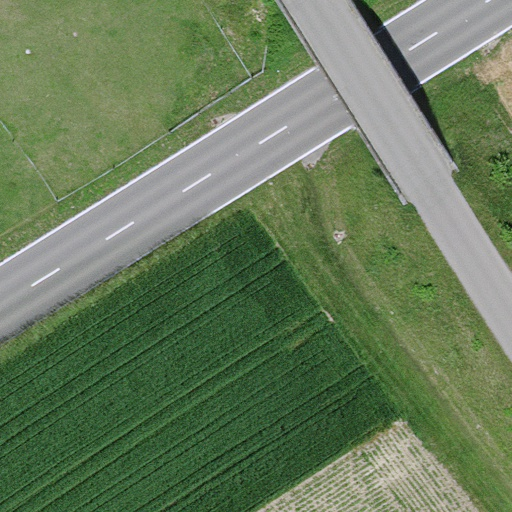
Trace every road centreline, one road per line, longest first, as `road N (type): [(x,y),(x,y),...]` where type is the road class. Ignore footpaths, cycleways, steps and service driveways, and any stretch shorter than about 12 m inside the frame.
road 1 (primary): [(511,1),(0,315)]
road 2 (tertiary): [(330,0),(511,303)]
